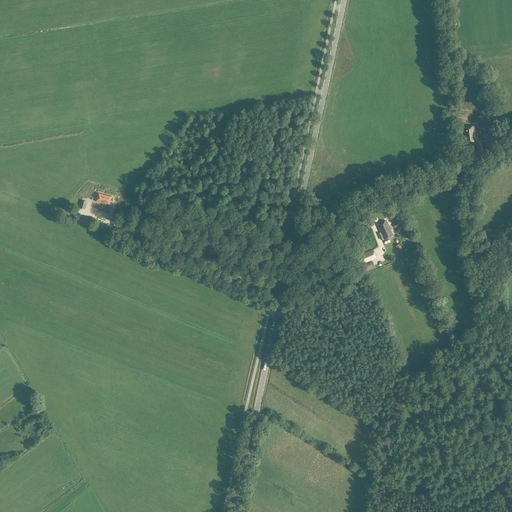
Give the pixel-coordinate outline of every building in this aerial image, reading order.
[(489,115),(482,116),(486,130),(492,128),(489,115)] [(475,126),(463,127),(464,142),(476,141),(475,126)] [(493,131),(483,134),(485,142),(495,139),(493,131)] [(102,203),(105,195),(98,193),(95,201),(102,203)] [(111,197),(105,195),(102,203),(109,205),(111,197)] [(381,232),(377,234),(380,241),(393,235),(386,220),(377,225),(381,232)] [(372,249),(360,254),(364,263),(376,258),(372,249)] [(372,262),(365,264),(368,271),(374,268),(372,262)]
